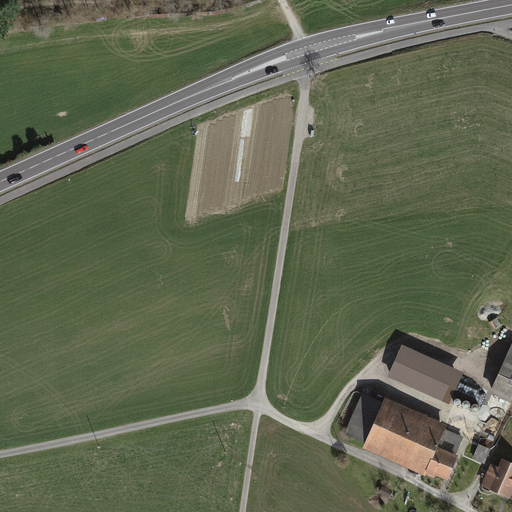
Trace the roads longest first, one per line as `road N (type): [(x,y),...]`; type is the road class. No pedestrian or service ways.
road 1 (unclassified): [(243,511),(306,83),(303,51)]
road 2 (primary): [(303,51),(0,180)]
road 3 (track): [(0,454),(259,404)]
road 4 (primary): [(511,4),(303,51)]
